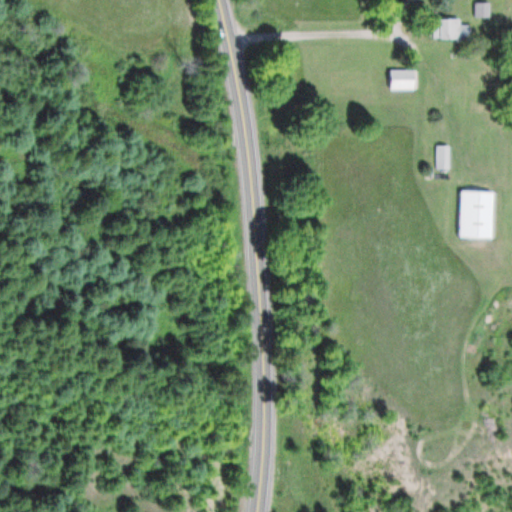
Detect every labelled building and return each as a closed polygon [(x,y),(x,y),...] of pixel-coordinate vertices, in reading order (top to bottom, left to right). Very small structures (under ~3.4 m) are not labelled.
[(490,17),(490,2),(475,2),(475,17),(490,17)] [(462,18),(443,18),(443,39),(470,39),(470,24),(462,24),(462,18)] [(388,90),(416,90),(416,69),(388,69),(388,90)] [(438,169),(445,168),(444,150),(437,150),(438,169)] [(460,238),(495,239),(495,191),(460,191),(460,238)]
